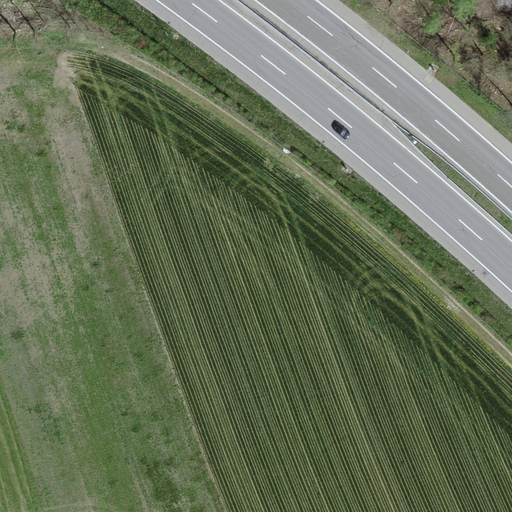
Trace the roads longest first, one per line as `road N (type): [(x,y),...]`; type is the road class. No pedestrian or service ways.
road 1 (track): [(511,364),(353,219),(158,75),(112,49),(0,42)]
road 2 (motorway): [(183,0),(391,160),(511,268)]
road 3 (motorway): [(511,188),(280,0)]
